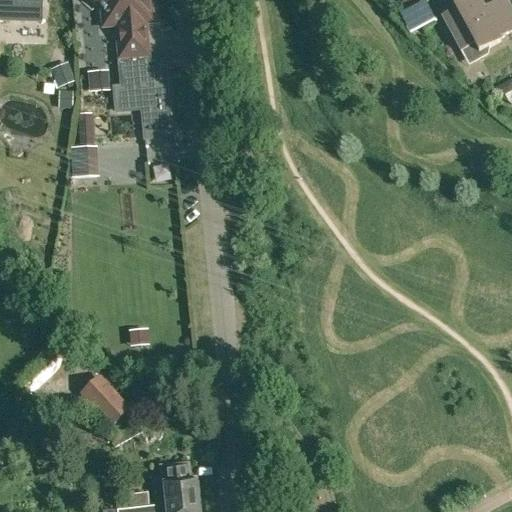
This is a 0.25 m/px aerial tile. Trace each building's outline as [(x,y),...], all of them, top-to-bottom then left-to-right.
[(150,0),(92,0),(93,2),(92,2),(103,10),(101,12),(104,15),(106,13),(116,22),(120,60),(149,57),(146,25),(153,24),(150,0)] [(506,0),(484,12),(477,0),(465,0),(462,2),(465,7),(443,19),(469,67),(488,57),(487,54),(503,45),(499,40),(511,32),(511,10),(506,0)] [(178,141),(171,62),(171,60),(119,65),(121,93),(140,91),(145,143),(178,141)] [(67,86),(73,84),(75,83),(71,73),(54,80),(58,90),(67,86)] [(108,74),(89,75),(90,94),(109,93),(108,74)] [(73,93),(59,93),(59,110),(73,110),(73,93)] [(78,114),(80,151),(93,150),(91,114),(78,114)] [(96,150),(93,150),(80,151),(73,151),(74,178),(97,177),(96,150)] [(134,379),(130,397),(138,399),(142,381),(134,379)] [(94,406),(115,429),(133,412),(124,404),(109,390),(98,380),(83,396),(94,406)] [(138,420),(112,435),(119,447),(145,433),(138,420)] [(190,481),(189,466),(158,468),(159,479),(154,479),(157,504),(198,501),(196,481),(190,481)] [(148,495),(131,496),(132,506),(150,504),(148,495)] [(199,511),(198,501),(157,504),(157,509),(147,510),(128,511),(199,511)]
